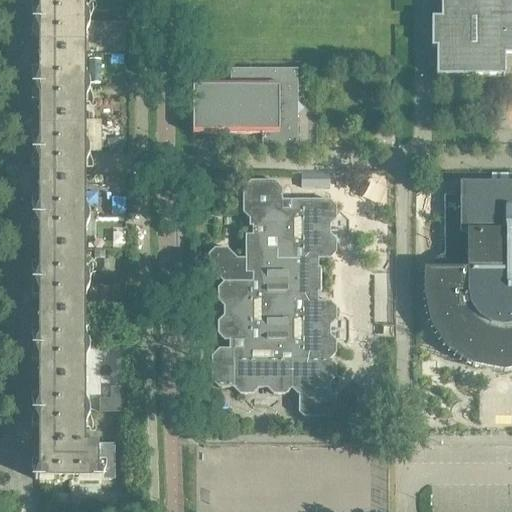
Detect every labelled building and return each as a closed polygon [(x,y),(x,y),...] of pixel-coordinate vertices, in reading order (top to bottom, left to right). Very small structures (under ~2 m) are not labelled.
[(85,23),(85,0),(38,0),(39,23),(85,23)] [(511,0),(441,0),(441,19),(431,19),(431,49),(436,49),(436,77),(505,78),(505,57),(511,56),(511,0)] [(85,88),(85,54),(85,23),(39,23),(39,88),(85,88)] [(300,114),(300,107),(297,104),(297,71),(230,70),(230,85),(193,85),(193,135),(262,135),(262,150),(297,150),(297,116),(300,114)] [(85,154),(85,122),(85,88),(39,88),(39,153),(35,153),(35,154),(35,155),(36,156),(36,157),(38,157),(39,158),(40,157),(41,157),(42,156),(42,155),(42,154),(82,155),(82,156),(83,157),(84,157),(85,157),(86,157),(87,157),(88,156),(89,155),(89,154),(85,154)] [(85,218),(85,175),(85,157),(84,157),(83,157),(82,156),(82,155),(42,154),(42,155),(42,156),(41,157),(40,157),(39,158),(39,168),(39,170),(39,218),(85,218)] [(330,189),(330,174),(301,174),(301,189),(330,189)] [(336,220),(336,208),(330,201),(290,201),(290,211),(282,211),(282,190),(281,188),(279,186),(277,184),(274,182),(271,180),(269,180),(266,179),(263,179),(260,179),(258,179),(256,180),(253,180),(251,182),(249,183),(246,185),(245,186),(244,188),(242,190),(241,192),(240,194),(240,197),(239,199),(239,201),(239,204),(239,206),(240,210),(241,212),(242,214),(249,220),(249,228),(252,228),(252,236),(245,236),(245,260),(318,260),(330,260),(336,254),(336,241),(330,235),(330,226),(336,220)] [(511,183),(460,184),(460,198),(445,198),(445,270),(424,270),(424,273),(425,273),(425,293),(425,294),(431,323),(431,325),(447,349),(448,349),(474,367),(503,372),(504,372),(511,370),(511,183)] [(85,284),(85,218),(39,218),(39,284),(85,284)] [(336,342),(330,336),(330,327),(336,321),(336,309),(330,302),(318,302),(318,294),(321,294),(321,269),(318,269),(318,260),(245,260),(245,275),(252,275),(252,283),(224,283),(217,289),(217,302),(223,308),(223,317),(217,323),(217,335),(224,342),(229,342),(229,350),(219,350),(211,358),(211,382),(219,389),(233,389),(239,396),(252,396),(258,390),(267,390),(273,396),(285,396),(291,390),(297,396),(298,396),(298,414),(303,419),(330,419),(336,412),(336,400),(330,394),(330,385),(336,379),(336,366),(330,360),(336,355),(336,342)] [(85,349),(85,315),(85,284),(39,284),(39,349),(85,349)] [(85,413),(85,349),(39,349),(39,414),(85,413)] [(207,361),(207,351),(193,351),(193,361),(207,361)] [(98,481),(98,445),(85,445),(85,413),(39,414),(39,481),(98,481)]
